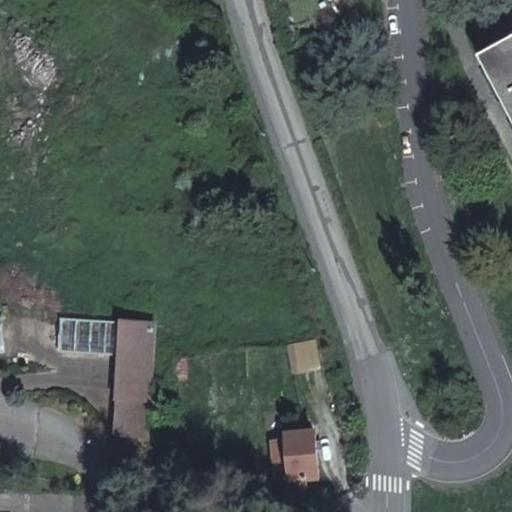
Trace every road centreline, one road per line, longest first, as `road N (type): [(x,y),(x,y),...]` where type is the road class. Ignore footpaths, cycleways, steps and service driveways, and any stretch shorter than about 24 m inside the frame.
road 1 (residential): [(245,0),(351,302),(379,441),(374,511)]
road 2 (unknown): [(105,511),(90,475),(65,450),(0,424)]
